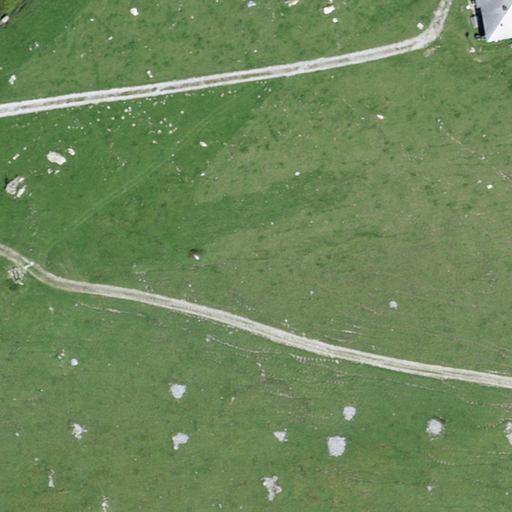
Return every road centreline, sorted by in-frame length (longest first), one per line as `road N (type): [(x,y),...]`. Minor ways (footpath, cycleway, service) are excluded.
road 1 (track): [(511,383),(326,351),(215,315),(56,283),(0,251)]
road 2 (track): [(445,1),(434,30),(417,43),(0,110)]
